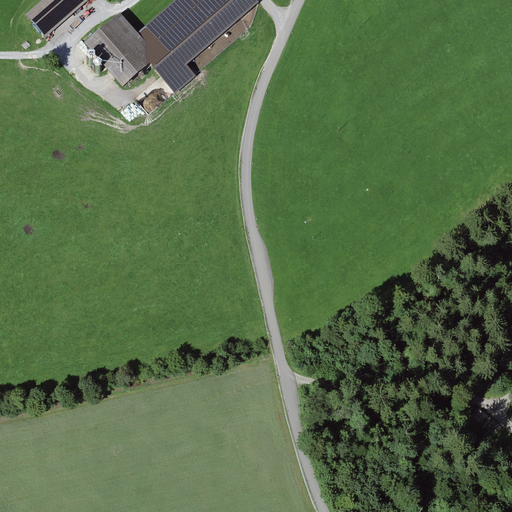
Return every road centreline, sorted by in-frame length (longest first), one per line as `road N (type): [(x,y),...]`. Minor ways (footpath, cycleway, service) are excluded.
road 1 (unclassified): [(287,387),(247,217),(245,164),(251,119),(300,0)]
road 2 (track): [(287,387),(375,380),(453,391),(493,408)]
road 3 (track): [(0,56),(45,53),(132,0)]
road 4 (unclassified): [(287,387),(322,511)]
